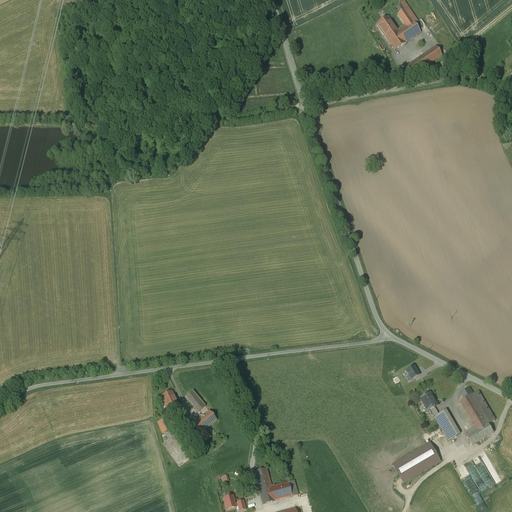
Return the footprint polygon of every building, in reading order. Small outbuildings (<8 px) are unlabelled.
[(402,27),(397,31),(385,39),(394,52),(420,34),(414,25),(418,22),(403,2),(400,4),(405,11),(398,16),(405,27),(403,29),(402,27)] [(385,39),(397,31),(388,18),(376,26),(385,39)] [(442,56),(436,47),(406,68),(412,77),(442,56)] [(419,376),(414,367),(406,372),(409,377),(406,378),(409,382),(419,376)] [(461,394),(465,400),(470,396),(473,395),(470,389),(461,394)] [(206,407),(193,391),(186,397),(185,398),(198,413),(206,407)] [(179,406),(172,392),(161,398),(168,411),(179,406)] [(473,395),(470,396),(485,421),(487,425),(489,424),(495,421),(478,392),(473,395)] [(433,398),(430,393),(420,399),(427,412),(428,411),(433,419),(434,418),(438,415),(434,408),(437,406),(433,398)] [(485,421),(470,396),(465,400),(460,402),(475,427),(485,421)] [(438,415),(434,418),(448,442),(460,435),(446,411),(438,415)] [(217,421),(209,412),(187,430),(201,446),(211,438),(205,431),(210,427),(217,421)] [(165,420),(158,423),(162,434),(170,431),(165,420)] [(487,425),(485,421),(475,427),(465,433),(472,445),(494,433),(489,424),(487,425)] [(429,445),(393,466),(398,474),(403,484),(440,462),(429,445)] [(254,474),(259,494),(272,490),(271,488),(266,470),(254,474)] [(288,483),(271,488),(272,490),(259,494),(263,505),(292,498),(288,483)] [(233,497),(224,499),(227,510),(236,508),(235,505),(233,497)]
